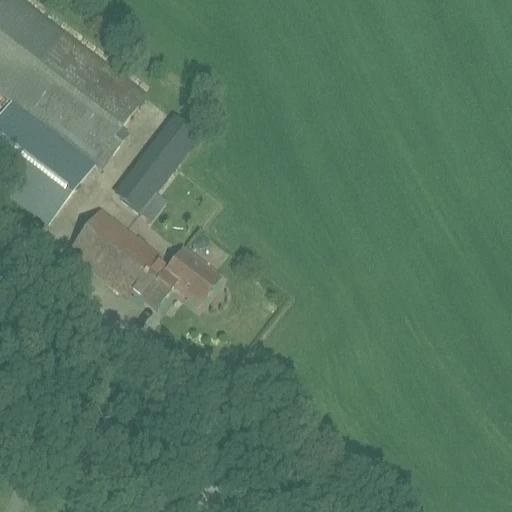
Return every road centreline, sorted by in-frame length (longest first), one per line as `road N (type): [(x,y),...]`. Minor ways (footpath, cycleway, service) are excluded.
road 1 (unclassified): [(204,511),(215,438),(205,406),(0,234)]
road 2 (unclassified): [(184,511),(0,441)]
